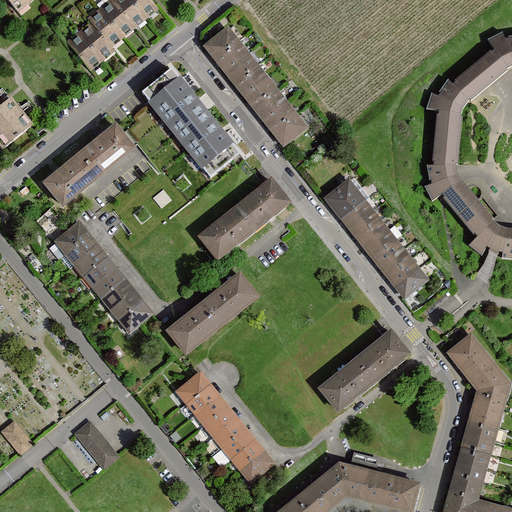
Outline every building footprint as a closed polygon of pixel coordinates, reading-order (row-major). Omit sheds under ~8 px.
[(11,0),(24,16),(43,0),(11,0)] [(152,0),(119,0),(69,44),(94,72),(163,12),(152,0)] [(207,48),(219,63),(231,52),(229,50),(238,43),(228,31),(207,48)] [(511,38),(505,40),(503,33),(488,41),(495,51),(453,85),(449,81),(439,97),(432,94),(427,110),(439,112),(434,166),(427,166),(432,185),(425,187),(433,202),(443,195),(477,237),(469,246),(482,256),(487,247),(503,253),(502,259),(511,259),(511,229),(506,229),(499,226),(493,220),(494,219),(464,182),(462,183),(458,176),(457,165),(461,117),(464,109),(470,101),(508,70),(511,67),(511,38)] [(248,55),(238,43),(229,50),(231,52),(219,63),(227,72),(248,55)] [(257,67),(248,55),(227,72),(238,87),(251,77),(249,74),(257,67)] [(267,80),(257,67),(249,74),(251,77),(238,87),(246,97),(267,80)] [(277,92),(267,80),(246,97),(253,106),(266,96),(268,99),(277,92)] [(286,104),(277,92),(268,99),(266,96),(253,106),(265,121),(286,104)] [(0,141),(8,151),(38,126),(15,99),(6,106),(0,99),(0,141)] [(168,99),(144,118),(160,138),(167,146),(176,158),(200,139),(190,127),(183,118),(168,99)] [(296,116),(286,104),(265,121),(273,130),(286,120),(288,123),(296,116)] [(286,120),(273,130),(284,146),(306,129),(296,116),(288,123),(286,120)] [(116,128),(81,156),(98,177),(133,149),(116,128)] [(81,156),(46,184),(63,205),(98,177),(81,156)] [(266,186),(236,210),(254,231),(289,203),(271,182),(266,186)] [(349,182),(327,200),(336,210),(357,193),(349,182)] [(357,193),(336,210),(343,219),(365,202),(357,193)] [(365,202),(343,219),(351,229),(373,212),(365,202)] [(236,210),(201,238),(218,259),(254,231),(236,210)] [(373,212),(351,229),(359,239),(380,222),(373,212)] [(380,222),(359,239),(366,249),(388,231),(380,222)] [(67,254),(89,236),(79,225),(50,249),(59,260),(67,254)] [(388,231),(366,249),(374,258),(396,241),(388,231)] [(76,265),(98,247),(89,236),(67,254),(76,265)] [(396,241),(374,258),(382,268),(404,251),(396,241)] [(85,276),(107,258),(98,247),(76,265),(85,276)] [(404,251),(382,268),(390,278),(411,260),(404,251)] [(94,287),(116,269),(107,258),(85,276),(94,287)] [(411,260),(390,278),(397,287),(419,270),(411,260)] [(103,298),(124,281),(116,269),(94,287),(103,298)] [(419,270),(397,287),(405,298),(427,280),(419,270)] [(205,304),(222,325),(257,297),(240,276),(228,286),(205,304)] [(112,309),(133,292),(124,281),(103,298),(112,309)] [(121,320),(142,303),(133,292),(112,309),(121,320)] [(130,331),(152,314),(142,303),(121,320),(130,331)] [(205,304),(170,332),(187,354),(222,325),(205,304)] [(384,338),(357,361),(374,382),(409,353),(392,332),(384,338)] [(479,393),(471,422),(498,428),(510,384),(472,336),(450,353),(478,388),(479,393)] [(321,389),(338,410),(374,382),(357,361),(321,389)] [(189,403),(210,386),(201,374),(179,392),(189,403)] [(198,414),(219,397),(210,386),(189,403),(198,414)] [(206,426),(228,408),(219,397),(198,414),(206,426)] [(216,437),(237,419),(228,408),(206,426),(216,437)] [(225,448),(246,430),(237,419),(216,437),(225,448)] [(21,454),(34,444),(17,421),(3,432),(21,454)] [(498,428),(471,422),(467,435),(494,442),(498,428)] [(91,424),(77,435),(105,468),(118,457),(91,424)] [(234,458),(255,442),(246,430),(225,448),(234,458)] [(494,442),(467,435),(463,449),(489,455),(494,442)] [(243,470),(264,453),(255,442),(234,458),(243,470)] [(489,455),(463,449),(459,463),(486,469),(489,455)] [(252,481),(273,464),(264,453),(243,470),(252,481)] [(486,469),(459,463),(455,477),(482,483),(486,469)] [(340,465),(312,487),(330,509),(347,495),(368,501),(374,473),(340,465)] [(419,485),(374,473),(368,501),(412,511),(419,485)] [(477,500),(482,483),(455,477),(451,493),(477,500)] [(325,511),(330,509),(312,487),(281,511),(325,511)] [(477,500),(451,493),(445,511),(481,511),(484,502),(477,500)] [(511,511),(511,509),(484,502),(481,511),(511,511)]
